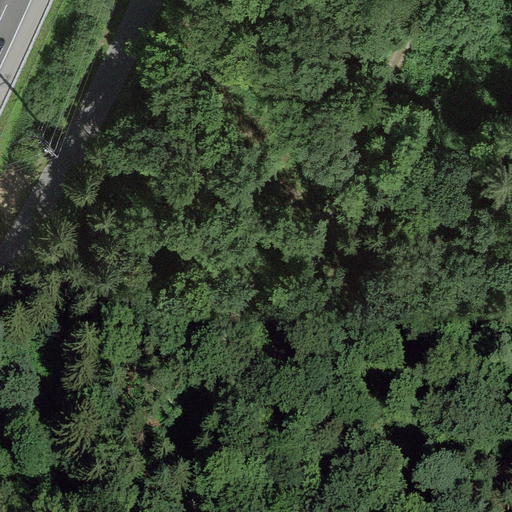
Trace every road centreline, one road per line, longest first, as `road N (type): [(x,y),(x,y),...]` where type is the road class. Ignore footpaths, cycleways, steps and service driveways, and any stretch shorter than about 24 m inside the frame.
road 1 (track): [(189,511),(384,67),(428,0)]
road 2 (unclassified): [(143,0),(68,160),(0,275)]
